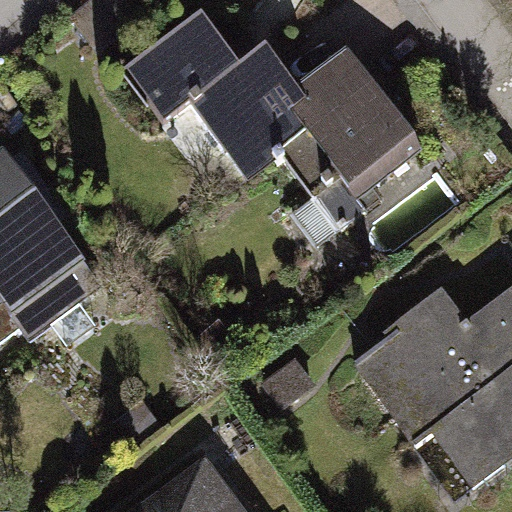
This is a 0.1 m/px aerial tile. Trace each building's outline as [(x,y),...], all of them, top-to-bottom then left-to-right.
[(286,138),(291,93),(261,55),(237,74),(192,17),(121,72),(168,131),(194,111),(242,173),(286,138)] [(428,161),(346,55),(291,93),(286,138),(344,220),(428,161)] [(0,356),(107,280),(12,150),(0,158),(0,356)] [(511,511),(511,284),(392,368),(494,511),(511,511)] [(254,511),(203,447),(119,511),(254,511)]
